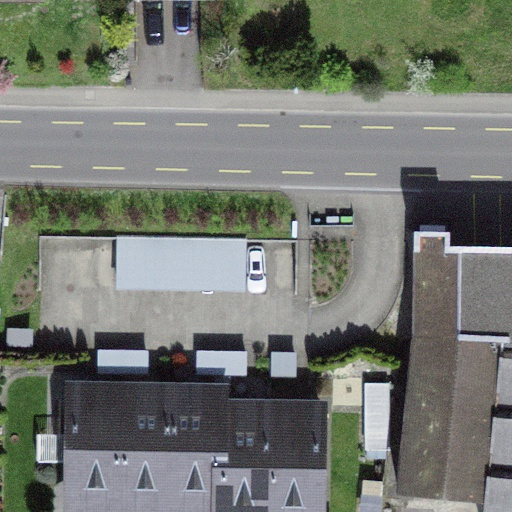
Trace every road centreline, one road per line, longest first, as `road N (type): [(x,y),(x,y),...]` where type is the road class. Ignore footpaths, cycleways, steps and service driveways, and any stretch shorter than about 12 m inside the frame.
road 1 (secondary): [(511,151),(0,142)]
road 2 (unknown): [(372,149),(374,273),(342,308),(41,314)]
